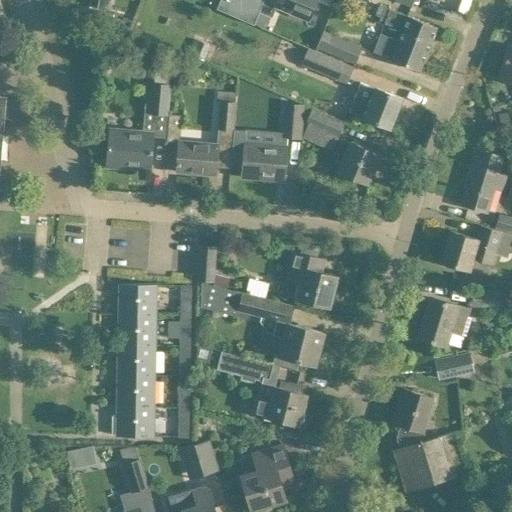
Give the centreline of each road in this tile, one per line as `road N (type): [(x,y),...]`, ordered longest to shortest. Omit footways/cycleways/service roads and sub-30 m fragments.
road 1 (residential): [(404,234),(81,204),(18,0)]
road 2 (residential): [(341,511),(404,234)]
road 3 (residential): [(404,234),(422,165),(489,0)]
